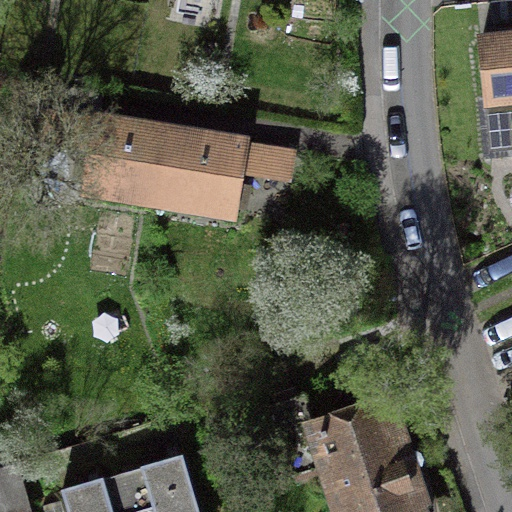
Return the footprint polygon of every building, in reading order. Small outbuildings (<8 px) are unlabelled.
[(511,34),(505,35),(470,37),(476,108),(511,105),(511,34)] [(83,189),(158,201),(170,131),(148,128),(148,126),(128,122),(127,125),(95,119),(95,120),(47,112),(43,138),(90,145),(83,189)] [(245,143),(212,138),(212,136),(192,132),(192,135),(170,131),(158,201),(233,214),(241,170),(288,178),(293,152),(245,144),(245,143)] [(428,511),(419,483),(390,396),(300,426),(328,511),(428,511)] [(0,458),(0,511),(36,511),(23,453),(0,458)] [(203,511),(187,457),(146,470),(158,511),(203,511)] [(115,511),(106,479),(65,491),(71,511),(115,511)]
